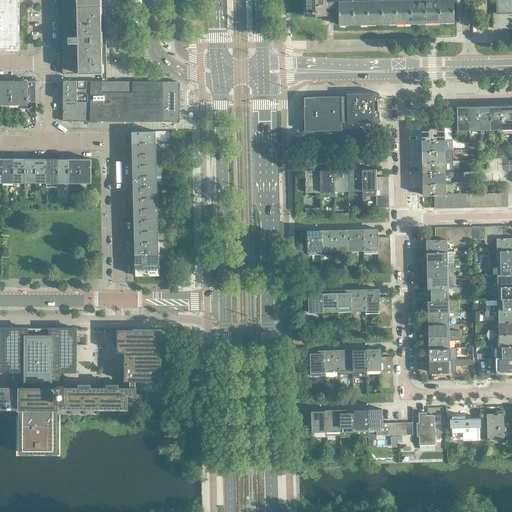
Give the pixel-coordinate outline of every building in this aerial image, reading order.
[(0,0),(0,50),(19,50),(19,0),(0,0)] [(454,22),(454,2),(446,2),(446,0),(339,3),(339,1),(327,1),(326,0),(303,0),(304,12),(327,12),(327,8),(338,8),(339,25),(454,22)] [(511,0),(497,0),(498,12),(511,12),(511,0)] [(103,72),(101,5),(61,6),(62,74),(102,73),(103,72)] [(129,15),(129,30),(142,30),(142,15),(129,15)] [(0,104),(10,104),(10,80),(0,80),(0,104)] [(35,102),(35,82),(27,82),(27,80),(10,80),(10,104),(27,105),(27,102),(35,102)] [(90,121),(90,81),(84,81),(84,87),(78,87),(78,81),(63,81),(63,121),(90,121)] [(180,122),(179,82),(133,82),(107,81),(103,81),(90,81),(90,121),(180,122)] [(380,122),(379,93),(347,94),(347,96),(348,121),(348,123),(380,122)] [(348,121),(347,96),(313,97),(313,100),(308,106),(304,106),(305,122),(302,122),(303,133),(314,133),(314,131),(342,130),(342,121),(348,121)] [(511,128),(511,105),(501,106),(501,107),(502,129),(511,128)] [(469,130),(469,128),(468,106),(457,107),(457,128),(457,130),(469,130)] [(480,130),(479,108),(479,106),(468,106),(469,128),(475,128),(475,130),(480,130)] [(491,128),(490,106),(479,106),(479,108),(480,130),(491,129),(491,128)] [(502,129),(501,107),(501,106),(490,106),(491,128),(497,128),(497,129),(502,129)] [(445,139),(445,128),(421,128),(421,140),(423,140),(445,139)] [(154,142),(153,131),(134,132),(134,137),(132,137),(132,143),(134,143),(154,142)] [(445,150),(445,139),(423,140),(421,140),(422,151),(445,150)] [(156,142),(154,142),(134,143),(134,148),(132,148),(132,154),(135,154),(154,153),(156,153),(156,142)] [(445,161),(445,150),(422,151),(422,162),(424,162),(445,161)] [(154,164),(154,153),(135,154),(135,159),(132,159),(133,165),(135,165),(154,164)] [(13,180),(14,161),(14,158),(3,158),(3,161),(3,180),(13,180)] [(24,180),(25,161),(25,158),(14,158),(14,161),(13,180),(24,180)] [(36,180),(36,161),(36,158),(25,158),(25,161),(24,180),(36,180)] [(47,180),(47,161),(47,159),(36,158),(36,161),(36,180),(47,180)] [(57,180),(58,161),(58,159),(47,159),(47,161),(47,180),(57,180)] [(68,180),(69,161),(69,159),(58,159),(58,161),(57,180),(68,180)] [(80,180),(80,161),(80,159),(69,159),(69,161),(68,180),(80,180)] [(91,181),(91,161),(91,159),(80,159),(80,161),(80,180),(91,181)] [(446,172),(445,161),(424,162),(422,162),(422,173),(424,173),(446,172)] [(155,175),(154,164),(135,165),(135,170),(133,170),(133,176),(155,175)] [(362,188),(362,172),(362,169),(356,169),(356,172),(348,172),(348,189),(362,188)] [(376,183),(376,177),(376,169),(370,169),(370,172),(362,172),(362,188),(377,188),(376,183)] [(320,189),(320,173),(320,170),(314,170),(314,173),(306,173),(306,180),(304,180),(304,187),(306,187),(306,190),(320,189)] [(334,189),(334,172),(334,170),(328,170),(328,173),(320,173),(320,189),(334,189)] [(348,189),(348,172),(348,170),(334,170),(334,172),(334,189),(348,189)] [(444,183),(444,178),(446,178),(446,172),(424,173),(422,173),(422,184),(424,184),(444,183)] [(157,176),(155,176),(135,176),(135,181),(133,181),(133,187),(135,187),(155,187),(155,184),(157,183),(162,183),(162,175),(157,176)] [(444,194),(444,189),(446,189),(446,183),(444,183),(424,184),(422,184),(423,195),(435,195),(435,194),(441,194),(444,194)] [(155,197),(155,187),(135,187),(136,192),(133,192),(133,198),(136,198),(155,197)] [(155,208),(155,197),(136,198),(136,203),(133,203),(134,209),(136,209),(155,208)] [(156,219),(155,208),(136,209),(136,214),(134,214),(134,220),(136,220),(156,219)] [(156,230),(156,219),(136,220),(136,225),(134,225),(134,231),(137,231),(156,230)] [(364,248),(363,232),(363,229),(357,229),(357,232),(349,232),(350,249),(364,248)] [(378,243),(378,237),(377,229),(371,229),(371,232),(363,232),(364,248),(378,248),(378,243)] [(156,241),(156,230),(137,231),(137,236),(134,236),(134,242),(137,242),(156,241)] [(322,249),(321,233),(321,230),(315,230),(315,233),(307,233),(307,240),(305,240),(305,247),(307,247),(307,250),(322,249)] [(336,249),(335,232),(335,230),(329,230),(329,233),(321,233),(322,249),(336,249)] [(350,249),(349,232),(349,230),(343,230),(343,232),(335,232),(336,249),(350,249)] [(491,238),(485,238),(485,239),(485,240),(487,244),(491,244),(492,240),(497,240),(497,251),(511,250),(511,237),(509,238),(503,238),(497,238),(491,238)] [(447,252),(447,241),(452,241),(453,244),(458,244),(459,240),(459,239),(453,239),(447,239),(441,240),(435,240),(427,240),(427,252),(447,252)] [(156,252),(156,241),(137,242),(137,247),(135,247),(135,253),(137,253),(156,252)] [(511,262),(511,250),(497,251),(498,262),(493,262),(491,258),(487,258),(485,262),(485,263),(511,262)] [(157,263),(156,252),(137,253),(137,258),(135,258),(135,264),(137,264),(157,263)] [(447,263),(447,252),(427,252),(427,264),(460,263),(460,262),(458,259),(454,259),(452,263),(447,263)] [(511,274),(511,262),(485,263),(485,264),(487,268),(491,268),(493,264),(498,264),(498,275),(511,274)] [(157,275),(157,263),(137,264),(138,269),(135,269),(135,275),(157,275)] [(448,276),(447,265),(452,265),(454,268),(458,268),(460,264),(460,263),(427,264),(427,276),(448,276)] [(511,286),(511,274),(498,275),(498,286),(494,286),(492,282),(487,282),(486,286),(486,287),(511,286)] [(448,287),(448,276),(427,276),(428,288),(460,287),(460,286),(459,283),(454,283),(453,287),(448,287)] [(511,298),(511,286),(486,287),(486,288),(488,292),(492,292),(494,288),(498,288),(499,299),(511,298)] [(448,300),(448,289),(453,289),(454,292),(459,292),(460,288),(460,287),(428,288),(428,300),(448,300)] [(365,308),(365,292),(365,289),(359,289),(359,292),(351,292),(351,309),(365,308)] [(379,308),(379,303),(379,297),(379,289),(373,289),(373,292),(365,292),(365,308),(379,308)] [(323,309),(323,293),(323,290),(317,290),(317,293),(302,293),(303,298),(309,298),(309,300),(307,300),(307,307),(309,307),(309,310),(323,309)] [(337,309),(337,292),(337,290),(331,290),(331,293),(323,293),(323,309),(337,309)] [(351,309),(351,292),(351,290),(345,290),(345,292),(337,292),(337,309),(337,311),(351,311),(351,309)] [(511,310),(511,298),(499,299),(499,310),(494,310),(492,306),(488,306),(486,310),(486,311),(511,310)] [(449,311),(448,300),(428,300),(428,312),(461,311),(461,310),(459,307),(455,307),(453,311),(449,311)] [(511,322),(511,310),(486,311),(486,312),(488,316),(499,315),(499,323),(511,322)] [(449,324),(449,317),(459,316),(461,312),(461,311),(428,312),(429,324),(449,324)] [(511,334),(511,322),(499,323),(499,334),(495,334),(493,330),(488,330),(487,334),(487,335),(511,334)] [(449,335),(449,324),(429,324),(429,336),(462,335),(461,334),(460,331),(455,331),(454,335),(449,335)] [(129,381),(129,387),(118,387),(118,384),(107,384),(107,387),(90,387),(90,384),(79,384),(79,387),(63,387),(63,386),(60,386),(60,372),(64,372),(64,371),(75,371),(75,328),(34,328),(2,328),(2,371),(13,371),(13,387),(0,387),(0,407),(20,407),(20,452),(57,452),(57,407),(127,408),(127,405),(143,406),(143,394),(136,394),(136,387),(135,387),(135,381),(161,381),(161,372),(162,372),(162,331),(161,331),(161,330),(132,329),(116,328),(116,344),(117,345),(117,352),(124,352),(124,360),(123,360),(123,379),(124,379),(124,381),(129,381)] [(511,346),(511,334),(487,335),(487,336),(489,340),(493,340),(495,336),(499,336),(500,347),(511,346)] [(449,348),(449,337),(454,337),(456,340),(460,340),(462,336),(462,335),(429,336),(429,348),(449,348)] [(511,358),(511,346),(500,347),(500,358),(495,358),(493,354),(489,354),(488,358),(488,359),(511,358)] [(450,359),(449,348),(429,348),(430,360),(462,359),(462,358),(460,355),(456,355),(454,359),(450,359)] [(367,368),(366,352),(366,349),(360,349),(360,352),(352,352),(353,369),(367,368)] [(381,363),(381,357),(380,349),(374,349),(374,352),(366,352),(367,368),(381,368),(381,363)] [(325,369),(324,350),(318,350),(318,353),(310,353),(310,360),(308,360),(308,367),(310,367),(310,370),(325,369)] [(339,369),(338,350),(332,350),(332,352),(329,353),(329,350),(324,350),(325,369),(339,369)] [(353,369),(352,352),(352,350),(346,350),(346,352),(343,352),(343,350),(338,350),(339,369),(339,374),(353,374),(353,369)] [(511,370),(511,358),(488,359),(488,360),(489,364),(494,363),(495,360),(500,360),(500,371),(511,370)] [(450,372),(450,361),(455,361),(456,364),(461,364),(462,360),(462,359),(430,360),(430,372),(450,372)] [(504,439),(503,410),(503,407),(496,407),(497,413),(487,414),(487,440),(504,439)] [(368,428),(368,409),(354,410),(354,429),(368,428)] [(382,428),(382,423),(382,409),(368,409),(368,428),(382,428)] [(326,429),(326,410),(311,411),(312,420),(310,420),(310,427),(312,427),(312,432),(326,431),(326,429)] [(340,429),(340,410),(326,410),(326,429),(340,429)] [(354,429),(354,410),(340,410),(340,429),(354,429)] [(471,432),(471,414),(458,414),(458,411),(451,411),(452,438),(453,438),(453,440),(470,440),(470,444),(477,444),(477,440),(478,440),(478,434),(477,434),(477,432),(471,432)] [(435,440),(435,415),(426,415),(426,412),(418,412),(419,425),(417,425),(417,434),(419,434),(419,441),(435,440)]
